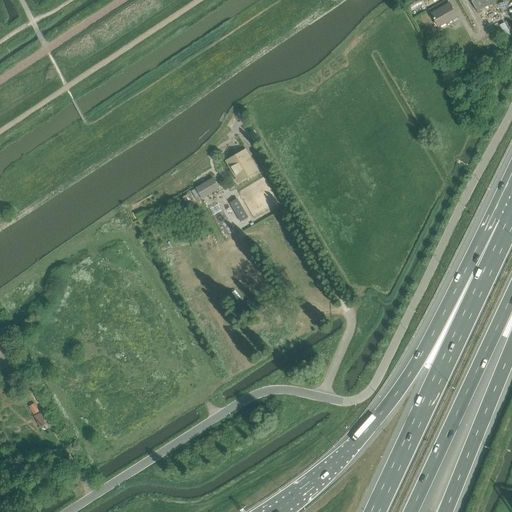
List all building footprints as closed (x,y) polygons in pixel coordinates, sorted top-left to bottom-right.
[(470,0),(478,12),(498,0),(470,0)] [(447,23),(457,17),(449,3),(431,13),(439,27),(447,22),(447,23)] [(255,130),(249,133),(255,144),(261,140),(255,130)] [(245,149),(225,161),(238,182),(258,170),(245,149)] [(213,177),(195,187),(201,198),(219,187),(213,177)] [(236,199),(230,203),(241,222),(247,218),(236,199)] [(227,219),(217,225),(226,240),(236,235),(227,219)] [(34,403),(29,406),(34,415),(39,411),(34,403)] [(40,413),(33,416),(39,427),(45,423),(40,413)]
